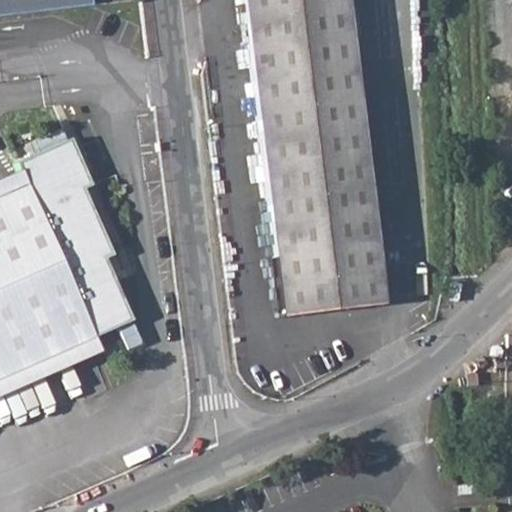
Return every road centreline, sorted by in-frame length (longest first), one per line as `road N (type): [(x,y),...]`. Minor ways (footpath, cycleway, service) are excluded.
road 1 (unknown): [(0,490),(127,416),(151,381),(148,256),(123,125),(102,63)]
road 2 (residential): [(218,465),(163,0)]
road 3 (unclassified): [(218,465),(414,380),(511,287)]
road 4 (unknown): [(478,511),(437,493),(415,465),(384,394)]
